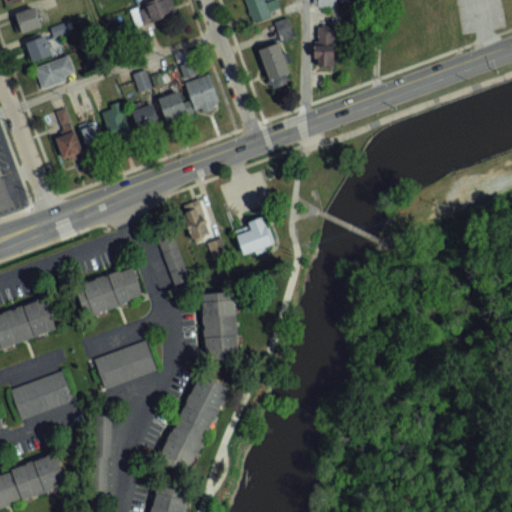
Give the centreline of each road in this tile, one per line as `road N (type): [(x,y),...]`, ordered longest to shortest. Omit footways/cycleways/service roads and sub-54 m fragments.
road 1 (primary): [(0,237),(511,46)]
road 2 (residential): [(112,511),(135,418),(173,357),(165,313),(116,194)]
road 3 (residential): [(202,0),(254,141)]
road 4 (residential): [(50,219),(0,78)]
road 5 (residential): [(0,281),(131,233)]
road 6 (residential): [(303,122),(303,0)]
